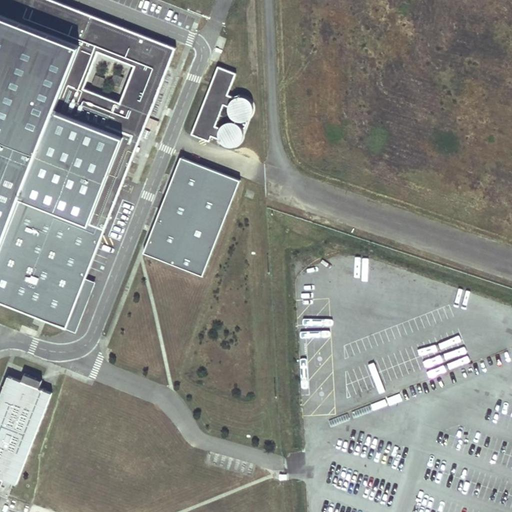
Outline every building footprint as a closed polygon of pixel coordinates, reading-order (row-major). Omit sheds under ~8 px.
[(64,0),(0,0),(0,5),(87,40),(1,261),(0,262),(0,304),(68,331),(180,45),(64,0)] [(0,5),(0,261),(1,261),(87,40),(0,5)] [(237,74),(219,67),(193,134),(211,141),(212,136),(219,138),(220,134),(221,129),(216,127),(225,104),(230,107),(234,101),(238,98),(229,95),(237,74)] [(243,97),(238,98),(234,101),(230,107),(230,112),(232,117),(235,121),(240,123),(245,123),(250,121),(254,117),(256,112),(255,106),(253,102),(248,99),(243,97)] [(225,126),(221,129),(220,134),(219,138),(221,143),(225,147),(230,149),(235,149),(240,147),(243,143),(245,138),(245,133),(243,129),(239,125),(234,123),(229,123),(225,126)] [(241,178),(182,156),(145,251),(204,274),(241,178)] [(20,381),(5,376),(0,388),(0,480),(16,486),(52,394),(39,388),(42,380),(23,373),(20,381)]
